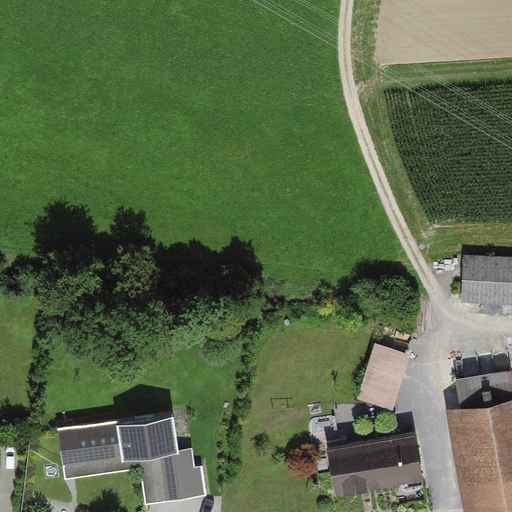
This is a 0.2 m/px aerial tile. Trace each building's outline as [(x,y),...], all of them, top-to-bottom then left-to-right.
[(459,294),(511,298),(511,253),(462,250),(459,294)] [(392,403),(407,349),(371,339),(356,394),(392,403)] [(511,500),(511,392),(445,404),(464,509),(511,500)] [(66,475),(179,455),(172,413),(59,432),(66,475)] [(418,473),(410,425),(316,442),(324,490),(418,473)]
